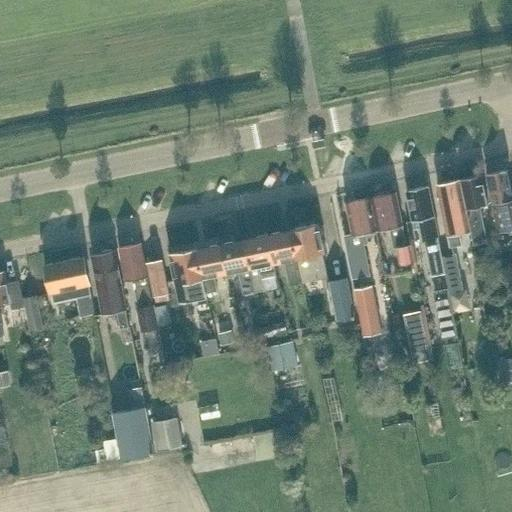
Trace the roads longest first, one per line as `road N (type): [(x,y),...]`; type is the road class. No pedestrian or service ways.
road 1 (residential): [(0,250),(510,145)]
road 2 (tertiary): [(0,190),(499,89)]
